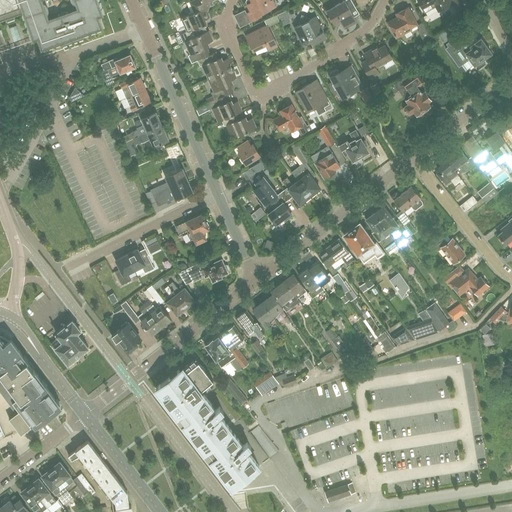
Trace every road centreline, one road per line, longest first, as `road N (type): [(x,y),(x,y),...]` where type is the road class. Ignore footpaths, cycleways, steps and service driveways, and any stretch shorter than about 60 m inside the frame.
road 1 (residential): [(384,0),(331,57),(262,93),(222,23),(233,0)]
road 2 (tertiary): [(86,416),(254,281)]
road 3 (unclassified): [(215,191),(131,0)]
road 4 (tertiary): [(254,281),(411,158)]
road 5 (residential): [(67,268),(215,191)]
road 6 (residential): [(411,158),(511,277)]
road 7 (tertiary): [(411,158),(511,77)]
road 8 (tertiary): [(7,319),(86,416)]
road 9 (residential): [(7,319),(18,256),(0,199)]
road 10 (unclassified): [(86,416),(158,511)]
